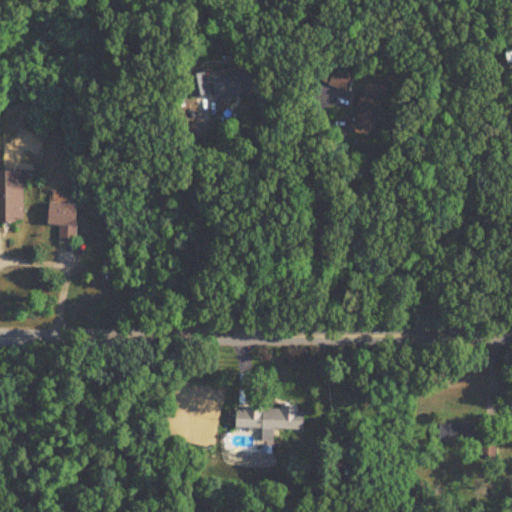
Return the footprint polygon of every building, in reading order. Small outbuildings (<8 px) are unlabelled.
[(511,39),(502,40),(503,62),(511,61),(511,39)] [(186,78),(190,99),(212,95),(213,101),(254,92),(249,65),(186,78)] [(346,93),(353,75),(326,65),(319,82),(346,93)] [(368,130),(377,101),(357,95),(348,124),(368,130)] [(0,171),(0,222),(22,223),(22,182),(26,182),(26,172),(0,171)] [(74,205),(46,204),(45,226),(57,226),(57,242),(73,242),(74,205)] [(300,430),(300,405),(278,404),(278,408),(234,407),(233,428),(260,429),(260,440),(271,441),(271,430),(300,430)] [(472,425),(436,424),(436,444),(471,445),(472,425)] [(493,445),(478,445),(478,459),(493,459),(493,445)]
